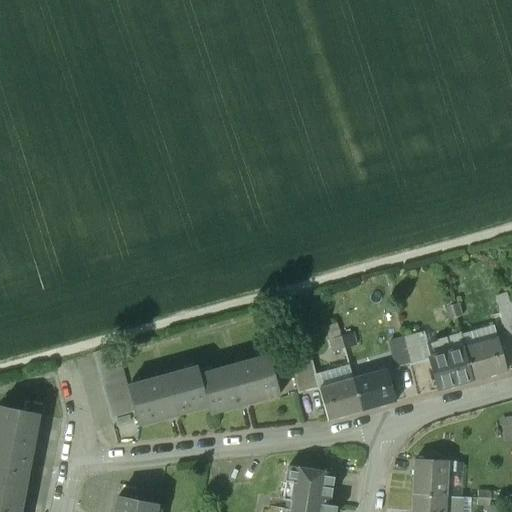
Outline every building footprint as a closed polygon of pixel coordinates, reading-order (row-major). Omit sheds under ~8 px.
[(457,305),(451,306),(455,318),(460,317),(457,305)] [(455,318),(451,306),(443,309),(447,321),(455,318)] [(511,319),(508,306),(496,309),(504,340),(511,337),(511,319)] [(345,336),(338,338),(342,350),(349,348),(345,336)] [(338,338),(332,339),(335,352),(342,350),(338,338)] [(499,340),(464,350),(472,380),(507,371),(499,340)] [(115,347),(93,353),(111,418),(133,412),(126,388),(115,347)] [(464,350),(430,359),(439,390),(472,380),(464,350)] [(266,358),(199,377),(205,407),(208,416),(209,415),(209,414),(276,395),(276,396),(277,396),(267,356),(266,357),(266,358)] [(312,362),(290,367),(297,394),(319,390),(312,362)] [(195,370),(128,389),(128,388),(126,388),(133,412),(137,427),(138,427),(138,426),(205,407),(199,377),(196,368),(195,369),(195,370)] [(387,371),(352,381),(361,411),(396,402),(387,371)] [(352,381),(319,390),(327,421),(361,411),(352,381)] [(39,414),(0,406),(0,480),(25,485),(25,484),(24,484),(37,415),(38,415),(39,414)] [(511,413),(499,414),(500,433),(511,432),(511,413)] [(453,462),(412,460),(410,494),(443,495),(444,472),(452,472),(453,462)] [(293,482),(285,480),(282,499),(285,500),(284,508),(280,508),(279,511),(334,511),(335,507),(328,506),(333,473),(295,467),(293,482)] [(25,485),(0,480),(0,511),(18,511),(23,486),(25,486),(25,485)] [(156,503),(117,494),(116,495),(117,496),(114,511),(153,511),(154,505),(156,505),(156,503)] [(443,495),(410,494),(409,511),(459,511),(460,496),(443,495)] [(487,497),(474,497),(474,504),(487,505),(487,497)]
